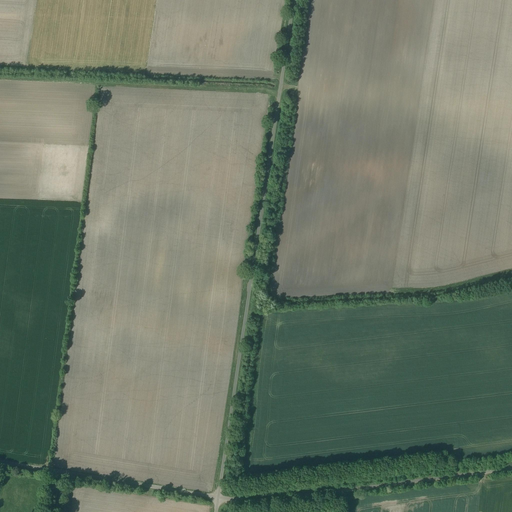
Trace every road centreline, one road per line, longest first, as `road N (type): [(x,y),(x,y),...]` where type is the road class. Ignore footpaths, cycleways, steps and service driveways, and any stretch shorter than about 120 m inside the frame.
road 1 (unclassified): [(292,0),(218,498)]
road 2 (unclassified): [(511,469),(218,498)]
road 3 (unclassified): [(0,463),(218,498)]
